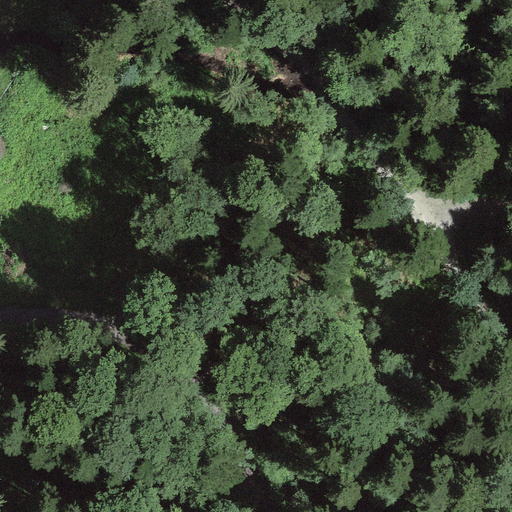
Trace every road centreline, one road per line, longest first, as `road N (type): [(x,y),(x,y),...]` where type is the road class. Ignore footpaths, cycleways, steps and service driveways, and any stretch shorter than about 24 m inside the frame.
road 1 (track): [(278,69),(417,208),(511,350)]
road 2 (track): [(175,350),(74,318),(0,321)]
road 3 (track): [(175,350),(252,511)]
